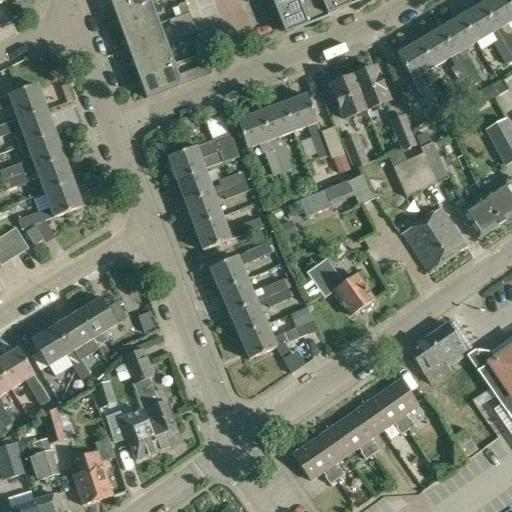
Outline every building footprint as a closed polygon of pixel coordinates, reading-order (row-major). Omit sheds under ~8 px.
[(108,0),(115,17),(151,4),(149,0),(108,0)] [(270,0),(285,35),(329,17),(320,0),(270,0)] [(321,0),(328,14),(362,0),(321,0)] [(511,9),(506,0),(490,0),(481,6),(496,31),(511,21),(511,9)] [(7,6),(11,18),(21,14),(17,3),(7,6)] [(115,17),(123,38),(158,25),(151,4),(115,17)] [(178,6),(182,16),(189,14),(185,4),(178,6)] [(481,6),(460,18),(475,44),(496,31),(481,6)] [(460,18),(439,31),(453,56),(475,44),(460,18)] [(186,27),(189,36),(196,34),(193,24),(186,27)] [(123,38),(130,58),(166,45),(158,25),(123,38)] [(417,43),(432,69),(453,56),(439,31),(417,43)] [(511,37),(510,34),(501,40),(511,58),(511,37)] [(511,61),(511,58),(501,40),(492,45),(505,66),(511,61)] [(396,56),(411,81),(432,69),(417,43),(396,56)] [(193,47),(197,57),(204,54),(200,44),(193,47)] [(130,58),(137,78),(173,65),(166,45),(130,58)] [(468,59),(459,65),(473,90),(483,85),(468,59)] [(173,65),(137,78),(145,99),(180,86),(173,65)] [(200,79),(211,75),(208,65),(196,70),(200,79)] [(473,90),(459,65),(454,67),(450,69),(465,95),(473,90)] [(352,78),(366,111),(388,102),(375,69),(352,78)] [(330,87),(343,120),(366,111),(352,78),(330,87)] [(492,86),(498,97),(508,91),(502,81),(492,86)] [(438,106),(425,84),(416,90),(418,94),(402,104),(416,127),(433,118),(430,111),(438,106)] [(0,110),(11,106),(17,120),(17,121),(45,111),(35,86),(8,97),(0,99),(0,110)] [(476,95),(482,107),(495,99),(489,88),(476,95)] [(306,96),(283,105),(294,132),(316,124),(306,96)] [(259,113),(270,141),(294,132),(283,105),(259,113)] [(45,111),(17,121),(19,126),(26,146),(54,136),(45,111)] [(270,141),(259,113),(236,122),(246,150),(258,146),(270,141)] [(401,153),(418,146),(413,134),(405,115),(389,122),(401,153)] [(511,163),(511,132),(505,120),(484,131),(505,168),(511,163)] [(8,123),(0,126),(0,138),(12,134),(8,123)] [(422,154),(437,184),(447,180),(432,144),(430,145),(424,130),(413,134),(418,146),(422,154)] [(320,133),(310,137),(319,160),(329,156),(320,133)] [(204,171),(238,159),(229,135),(195,148),(167,159),(176,182),(204,171)] [(341,141),(353,171),(369,165),(357,135),(341,141)] [(54,136),(26,146),(31,160),(33,165),(35,171),(63,161),(54,136)] [(273,151),(282,174),(291,170),(283,148),(283,147),(273,151)] [(282,174),(273,151),(263,154),(264,155),(272,177),(282,174)] [(406,162),(419,192),(437,184),(422,154),(406,162)] [(349,170),(344,157),(333,161),(334,163),(338,174),(349,170)] [(44,196),(72,185),(63,161),(35,171),(27,174),(30,183),(38,179),(44,196)] [(392,168),(405,198),(419,192),(406,162),(392,168)] [(23,163),(0,171),(0,174),(3,183),(27,174),(23,163)] [(176,182),(185,205),(213,195),(211,190),(204,171),(176,182)] [(241,173),(217,182),(221,191),(245,182),(241,173)] [(30,183),(27,174),(3,183),(6,191),(30,183)] [(347,183),(359,207),(373,199),(367,186),(362,176),(347,183)] [(481,195),(501,225),(511,217),(511,191),(504,180),(481,195)] [(245,182),(221,191),(225,201),(248,192),(245,182)] [(17,221),(21,231),(45,222),(53,219),(81,209),(72,185),(44,196),(49,209),(17,221)] [(305,219),(331,209),(325,192),(299,202),(305,219)] [(185,205),(193,228),(221,218),(215,201),(213,195),(185,205)] [(457,211),(478,241),(501,225),(481,195),(457,211)] [(269,213),(272,219),(281,216),(279,209),(269,213)] [(421,222),(447,261),(466,248),(440,209),(421,222)] [(193,228),(202,252),(230,241),(229,240),(226,231),(221,218),(193,228)] [(258,219),(235,228),(238,236),(262,227),(258,219)] [(402,234),(428,274),(447,261),(421,222),(402,234)] [(291,224),(280,229),(286,243),(297,238),(291,224)] [(25,234),(33,247),(43,241),(35,228),(25,234)] [(0,238),(0,266),(0,267),(28,250),(15,230),(0,238)] [(268,243),(244,254),(249,264),(272,254),(268,243)] [(209,269),(219,292),(246,281),(240,268),(236,258),(209,269)] [(333,292),(351,318),(360,311),(365,312),(370,309),(370,304),(373,302),(354,276),(343,284),(326,260),(305,274),(323,300),(333,292)] [(260,290),(264,300),(288,290),(283,280),(260,290)] [(256,304),(254,300),(246,281),(219,292),(229,315),(256,304)] [(288,290),(264,300),(268,309),(291,299),(288,290)] [(76,314),(92,341),(93,340),(95,343),(98,344),(100,344),(103,343),(105,342),(108,339),(108,335),(106,332),(116,326),(106,309),(100,300),(76,314)] [(106,309),(116,326),(127,319),(117,302),(106,309)] [(229,315),(239,338),(266,326),(260,313),(256,304),(229,315)] [(300,327),(281,336),(285,346),(316,332),(308,311),(295,316),(300,327)] [(76,314),(53,328),(69,354),(74,352),(92,341),(76,314)] [(455,318),(408,352),(430,382),(477,348),(455,318)] [(266,326),(239,338),(249,360),(276,349),(274,345),(266,326)] [(83,367),(74,352),(69,354),(53,328),(31,342),(47,368),(65,357),(75,372),(83,367)] [(285,346),(276,350),(279,357),(288,353),(285,346)] [(466,357),(476,372),(511,424),(511,348),(495,360),(491,354),(475,351),(468,356),(468,355),(466,357)] [(17,350),(0,360),(0,373),(11,391),(24,382),(33,377),(34,377),(17,350)] [(140,413),(157,454),(180,444),(163,403),(166,402),(163,393),(155,397),(149,380),(153,379),(143,350),(122,358),(132,386),(133,386),(142,412),(140,413)] [(103,351),(90,354),(92,368),(106,365),(103,351)] [(94,383),(83,367),(75,372),(85,388),(94,383)] [(0,373),(0,422),(4,429),(6,433),(14,428),(12,424),(3,408),(4,407),(0,400),(0,397),(11,391),(0,373)] [(92,386),(100,409),(112,405),(105,385),(108,384),(105,373),(92,386)] [(399,381),(382,393),(408,430),(414,426),(409,419),(408,420),(405,416),(417,407),(399,381)] [(39,384),(29,390),(40,407),(49,401),(39,384)] [(382,393),(364,405),(382,432),(393,424),(396,428),(395,429),(400,436),(408,430),(382,393)] [(364,405),(346,418),(372,455),(379,450),(373,444),(370,440),(382,432),(364,405)] [(57,408),(44,416),(50,444),(65,440),(65,436),(57,408)] [(157,454),(140,413),(119,421),(136,463),(157,454)] [(346,418),(328,431),(346,457),(357,449),(360,453),(360,454),(365,461),(372,455),(346,418)] [(310,443),(336,480),(343,475),(339,468),(337,469),(335,465),(346,457),(328,431),(310,443)] [(58,475),(51,452),(47,440),(32,445),(35,457),(27,459),(35,483),(58,475)] [(98,454),(67,463),(72,479),(73,478),(83,508),(113,498),(101,463),(115,458),(109,441),(95,445),(98,454)] [(0,448),(0,479),(1,483),(26,474),(16,443),(0,448)] [(324,478),(329,485),(336,480),(310,443),(292,456),(310,482),(322,474),(325,478),(324,478)] [(35,504),(37,511),(60,511),(57,498),(35,504)]
